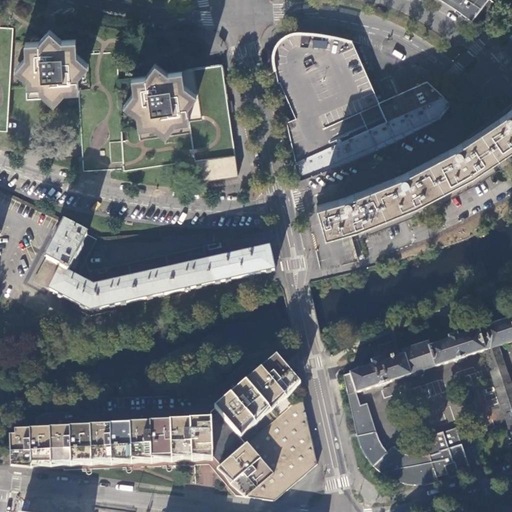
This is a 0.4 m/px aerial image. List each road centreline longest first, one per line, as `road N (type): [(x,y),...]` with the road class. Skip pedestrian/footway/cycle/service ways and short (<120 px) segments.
road 1 (secondary): [(283,206),(339,511)]
road 2 (residential): [(283,206),(149,199),(0,159)]
road 3 (secondary): [(242,14),(318,9),(372,21),(436,53),(477,91)]
road 4 (residential): [(477,91),(428,142),(283,206)]
road 5 (residential): [(236,511),(10,479)]
road 6 (secondary): [(242,14),(283,206)]
road 7 (secondary): [(84,0),(176,16),(242,14)]
road 8 (secondary): [(496,71),(447,29),(392,0)]
road 9 (residential): [(511,477),(394,511)]
